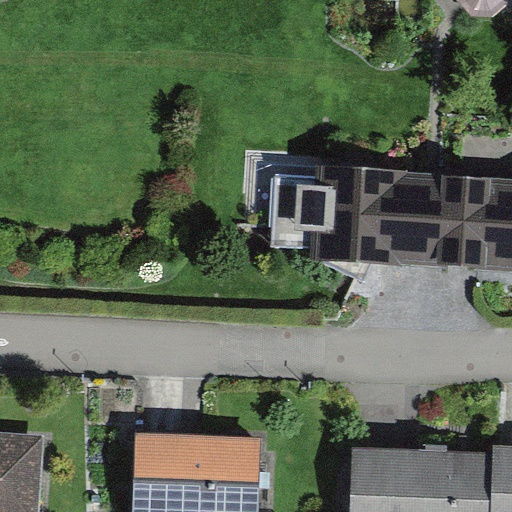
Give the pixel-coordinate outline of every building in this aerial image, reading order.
[(511,189),(433,184),(321,177),(316,260),(511,272),(511,189)] [(0,511),(39,511),(44,444),(0,440),(0,511)] [(253,511),(255,478),(129,474),(127,511),(253,511)] [(345,511),(481,511),(483,489),(346,484),(345,511)] [(481,511),(511,511),(511,489),(483,489),(481,511)]
